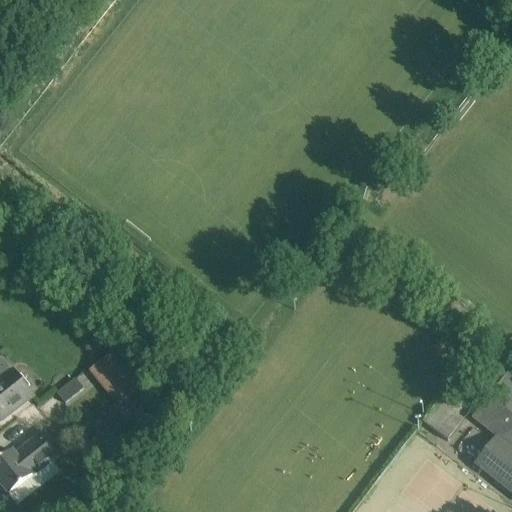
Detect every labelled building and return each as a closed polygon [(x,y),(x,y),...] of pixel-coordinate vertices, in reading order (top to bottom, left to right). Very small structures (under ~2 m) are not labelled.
[(113,353),(90,371),(113,400),(136,382),(113,353)] [(0,419),(1,422),(32,398),(15,373),(11,376),(2,360),(0,359),(0,419)] [(511,368),(472,419),(497,438),(478,462),(511,488),(511,368)] [(56,394),(65,404),(84,390),(75,379),(56,394)] [(109,437),(99,424),(81,438),(95,457),(114,444),(112,441),(116,439),(113,434),(109,437)] [(0,460),(0,484),(9,496),(62,454),(44,432),(15,455),(12,451),(0,460)]
